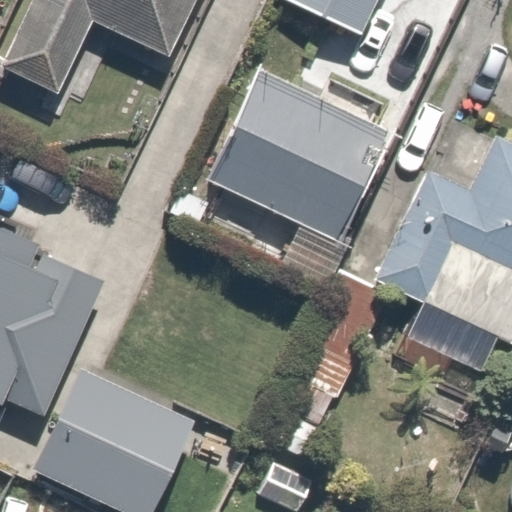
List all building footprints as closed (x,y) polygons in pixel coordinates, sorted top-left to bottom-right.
[(28,0),(0,56),(0,79),(50,105),(88,29),(164,67),(197,0),(28,0)] [(376,0),(274,0),(274,1),(353,44),(376,0)] [(391,131),(254,71),(203,190),(339,249),(391,131)] [(511,350),(511,135),(495,127),(467,185),(420,163),(364,280),(511,350)] [(96,289),(0,240),(0,409),(27,423),(96,289)] [(360,361),(307,334),(258,427),(311,455),(360,361)] [(158,511),(198,431),(73,369),(20,476),(92,511),(158,511)] [(308,511),(324,483),(271,455),(249,497),(277,511),(308,511)]
